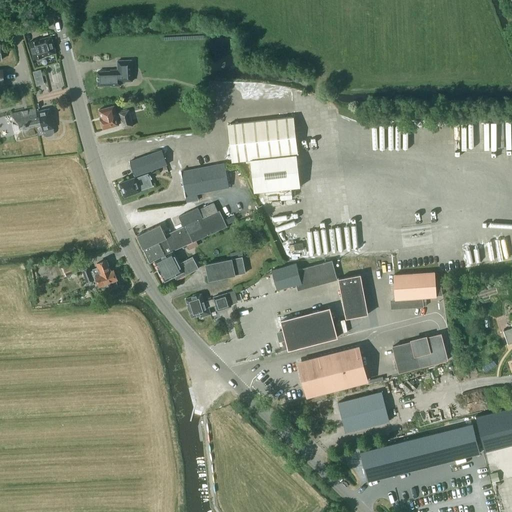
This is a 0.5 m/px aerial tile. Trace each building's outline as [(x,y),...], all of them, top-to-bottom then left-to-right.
[(56,53),(51,36),(29,41),(33,58),(56,53)] [(132,81),(131,60),(117,61),(118,70),(110,70),(110,71),(97,71),(98,85),(111,85),(112,90),(121,90),(120,82),(132,81)] [(119,112),(116,113),(114,106),(99,110),(101,117),(100,117),(104,129),(119,125),(118,122),(121,121),(119,112)] [(36,112),(35,108),(11,114),(13,122),(12,122),(17,140),(38,135),(36,126),(39,126),(36,112)] [(43,134),(45,136),(47,136),(51,135),(53,134),(54,131),(53,128),(54,128),(49,108),(36,112),(39,126),(36,126),(38,135),(43,134)] [(123,128),(134,126),(129,110),(119,112),(121,121),(123,128)] [(229,124),(232,162),(251,160),(254,192),(280,189),(281,199),(292,198),(292,188),(300,187),(297,155),(298,155),(294,118),(229,124)] [(136,175),(144,172),(167,164),(162,149),(144,155),(131,161),(136,175)] [(198,194),(229,188),(224,162),(181,171),(186,202),(199,199),(198,194)] [(148,173),(144,174),(136,178),(136,177),(120,183),(125,197),(141,191),(141,189),(144,189),(152,186),(148,173)] [(160,224),(144,232),(137,235),(144,248),(150,262),(155,260),(154,259),(173,250),(173,251),(227,226),(227,225),(224,220),(220,210),(218,211),(214,203),(199,209),(198,207),(179,216),(183,226),(165,235),(160,224)] [(235,215),(224,220),(227,225),(237,220),(235,215)] [(173,250),(154,259),(155,260),(155,261),(158,267),(156,267),(159,272),(160,272),(165,281),(174,275),(176,279),(199,268),(193,256),(179,263),(173,251),(173,250)] [(209,280),(246,272),(242,257),(243,257),(241,251),(230,253),(231,259),(206,264),(209,280)] [(93,280),(93,278),(95,277),(99,286),(107,282),(110,289),(117,284),(115,279),(117,279),(113,270),(110,271),(109,266),(108,267),(106,260),(97,263),(98,267),(92,269),(93,270),(90,271),(89,267),(82,270),(86,283),(93,280)] [(298,269),(296,263),(272,270),(277,290),(302,283),(304,289),(337,279),(332,260),(298,269)] [(80,270),(78,263),(63,268),(66,276),(80,270)] [(394,273),(395,299),(396,299),(396,305),(400,305),(400,308),(423,306),(422,297),(436,296),(436,295),(443,295),(440,282),(435,282),(435,272),(394,273)] [(339,278),(346,318),(368,314),(361,274),(339,278)] [(218,310),(231,306),(227,293),(213,297),(214,298),(204,301),(201,293),(186,298),(192,317),(202,314),(202,316),(210,314),(208,307),(216,305),(218,310)] [(330,307),(281,320),(284,330),(280,331),(283,341),(286,340),(289,350),(338,337),(330,307)] [(448,359),(442,333),(413,341),(393,346),(399,372),(419,367),(448,359)] [(367,380),(358,347),(300,362),(308,395),(367,380)] [(388,421),(382,392),(338,402),(345,431),(388,421)] [(511,406),(476,415),(485,451),(496,449),(496,448),(511,444),(511,406)] [(361,451),(368,480),(398,473),(480,452),(473,423),(361,451)]
